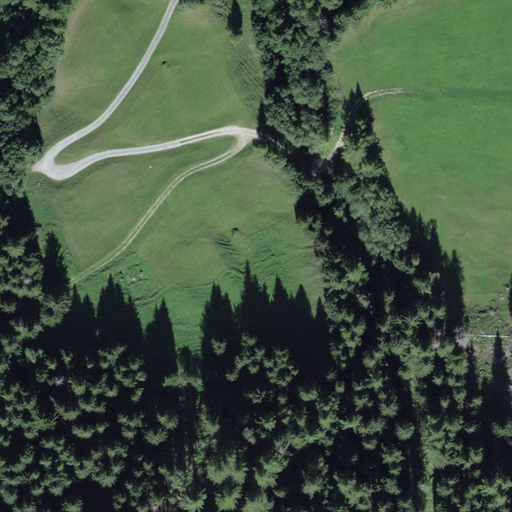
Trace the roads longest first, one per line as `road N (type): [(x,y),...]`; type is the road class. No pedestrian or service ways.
road 1 (track): [(174,0),(117,101),(59,145),(49,165),(55,174),(99,155),(222,132),(245,139),(188,172),(128,239),(0,333)]
road 2 (track): [(239,131),(296,159),(319,151),(374,90),(511,92)]
